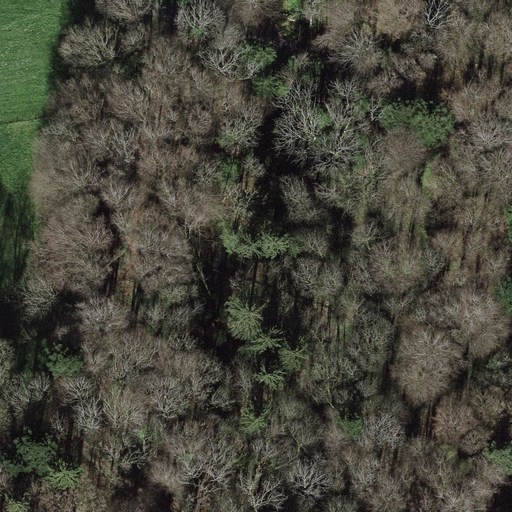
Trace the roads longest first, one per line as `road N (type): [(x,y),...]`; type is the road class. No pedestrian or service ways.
road 1 (track): [(511,152),(441,97),(383,70),(134,0)]
road 2 (track): [(0,399),(54,427),(162,511)]
